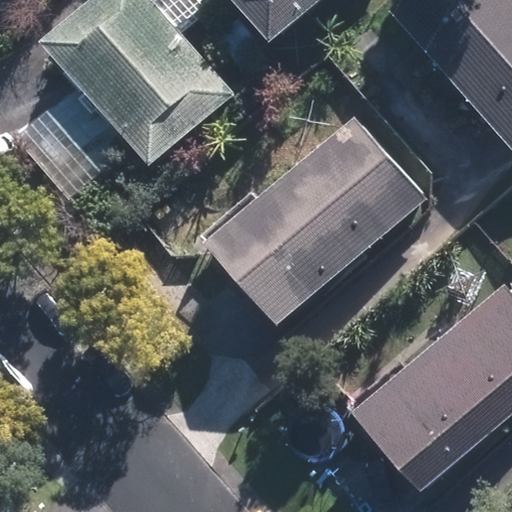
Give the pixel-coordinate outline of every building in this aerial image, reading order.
[(163,0),(106,0),(58,43),(164,167),(246,94),(163,0)] [(250,0),(290,43),(337,0),(250,0)] [(511,0),(414,0),(403,10),(511,133),(511,0)] [(222,244),(295,325),(437,198),(364,117),(222,244)] [(511,287),(370,412),(440,490),(511,426),(511,287)]
